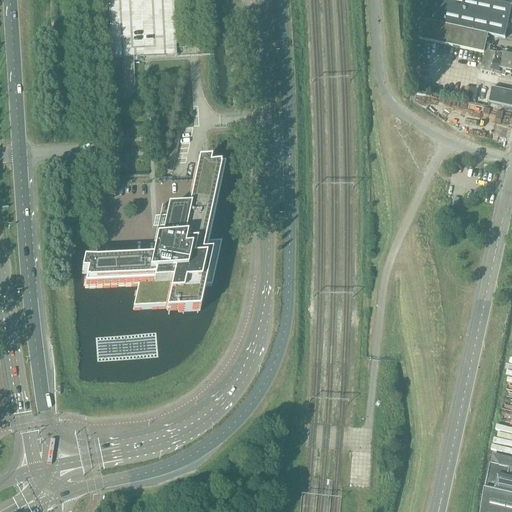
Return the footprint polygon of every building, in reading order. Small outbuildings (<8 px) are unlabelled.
[(175,0),(110,0),(112,28),(124,34),(125,45),(132,45),(132,43),(137,45),(142,36),(147,35),(148,36),(150,32),(161,38),(164,32),(170,35),(169,29),(175,29),(175,20),(170,21),(167,26),(169,27),(166,32),(159,29),(167,28),(161,25),(165,15),(176,14),(175,0)] [(416,0),(412,19),(440,25),(445,0),(416,0)] [(445,0),(440,25),(488,36),(505,39),(508,24),(511,25),(511,6),(511,7),(495,3),(481,0),(445,0)] [(413,38),(484,54),(488,36),(440,25),(412,19),(413,38)] [(484,54),(480,71),(505,77),(506,72),(511,73),(511,56),(485,51),(484,54)] [(511,92),(492,88),(490,96),(489,103),(511,108),(511,92)] [(172,127),(165,161),(174,163),(182,129),(172,127)] [(84,262),(81,274),(88,274),(85,288),(138,286),(133,310),(167,308),(166,315),(199,313),(205,286),(212,286),(221,241),(209,242),(225,168),(210,169),(211,163),(198,164),(188,209),(168,210),(160,243),(156,243),(153,259),(84,262)] [(485,489),(505,494),(508,480),(511,481),(511,460),(493,456),(485,489)] [(511,511),(511,497),(485,491),(481,511),(511,511)]
